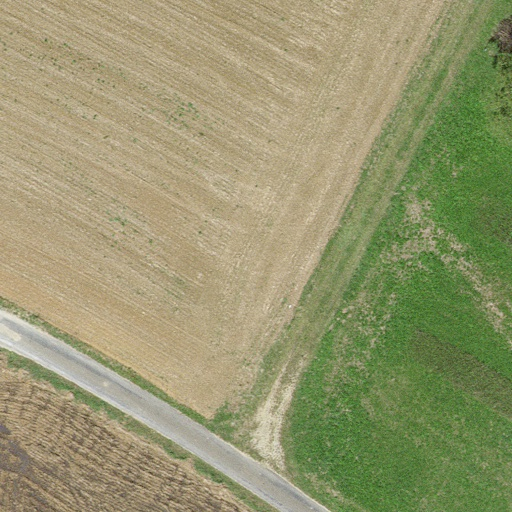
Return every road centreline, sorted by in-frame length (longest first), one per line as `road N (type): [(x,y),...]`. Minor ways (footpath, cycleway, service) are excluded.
road 1 (track): [(255,478),(482,0)]
road 2 (track): [(302,511),(74,370),(0,334)]
